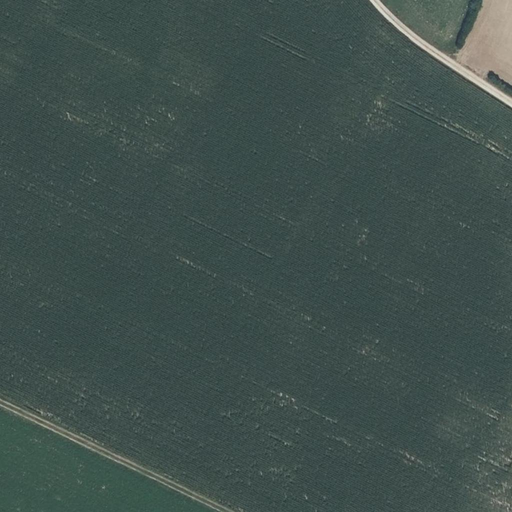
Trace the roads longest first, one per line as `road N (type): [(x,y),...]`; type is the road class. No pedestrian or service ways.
road 1 (track): [(0,402),(228,511)]
road 2 (track): [(373,0),(435,58),(511,104)]
